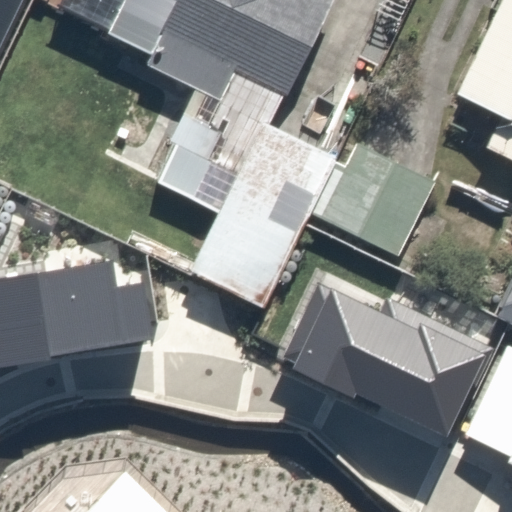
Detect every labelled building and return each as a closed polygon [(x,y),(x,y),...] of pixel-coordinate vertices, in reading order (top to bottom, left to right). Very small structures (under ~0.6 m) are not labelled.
[(323,0),(104,0),(102,4),(137,22),(122,53),(174,79),(148,131),(188,152),(168,191),(201,208),(178,254),(259,295),(336,140),(269,107),(323,0)] [(511,160),(511,0),(501,0),(454,95),(500,118),(486,147),(511,160)] [(438,185),(360,144),(347,169),(337,164),(310,215),(397,261),(438,185)] [(0,366),(153,340),(143,282),(118,286),(114,259),(0,279),(0,366)] [(296,363),(292,370),(355,399),(357,395),(447,437),(471,386),(476,388),(494,350),(388,300),(382,313),(318,283),(284,357),(296,363)] [(511,283),(497,316),(511,323),(511,283)] [(511,347),(506,345),(467,434),(511,456),(508,462),(511,463),(511,347)] [(164,511),(125,474),(88,511),(164,511)]
